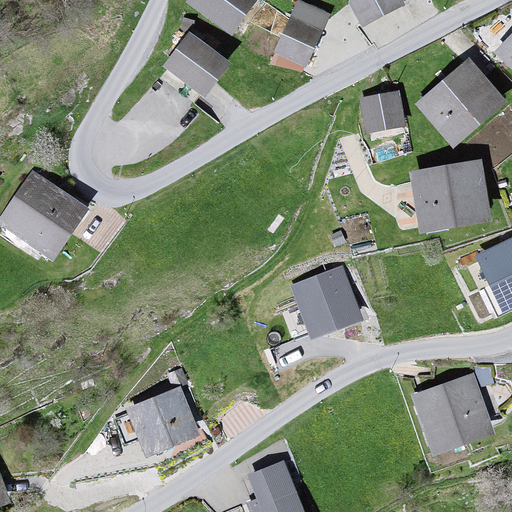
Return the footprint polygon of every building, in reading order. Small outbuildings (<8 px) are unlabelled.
[(260,3),(255,0),(186,0),(184,2),(231,39),(260,3)] [(399,0),(344,0),(358,30),(404,8),(399,0)] [(328,20),(296,5),(271,58),(304,73),(328,20)] [(231,69),(189,37),(162,72),(204,104),(231,69)] [(511,38),(493,56),(511,76),(511,38)] [(466,64),(414,109),(453,154),(505,109),(466,64)] [(395,94),(358,102),(367,140),(404,132),(395,94)] [(480,166),(408,179),(419,243),(491,230),(480,166)] [(32,177),(0,221),(0,229),(51,266),(86,217),(32,177)] [(511,245),(469,267),(497,324),(511,316),(511,245)] [(340,273),(291,290),(312,346),(361,329),(340,273)] [(471,382),(411,402),(431,459),(491,439),(471,382)] [(181,390),(124,413),(144,461),(200,438),(181,390)] [(299,511),(289,487),(246,505),(249,511),(299,511)]
